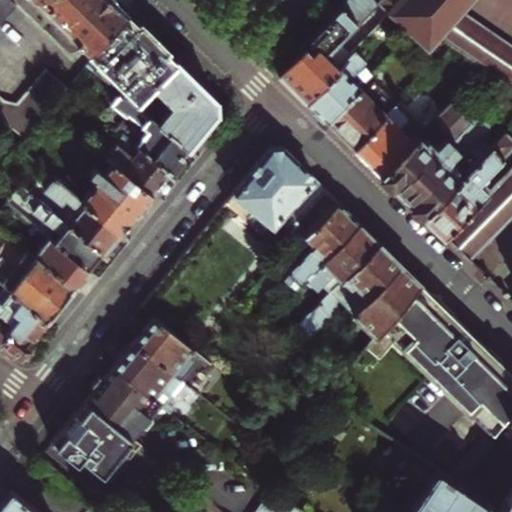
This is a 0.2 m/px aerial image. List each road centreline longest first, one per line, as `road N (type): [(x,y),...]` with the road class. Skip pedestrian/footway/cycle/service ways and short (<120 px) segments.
road 1 (residential): [(37,400),(274,102)]
road 2 (residential): [(274,102),(511,333)]
road 3 (residential): [(274,102),(169,0)]
